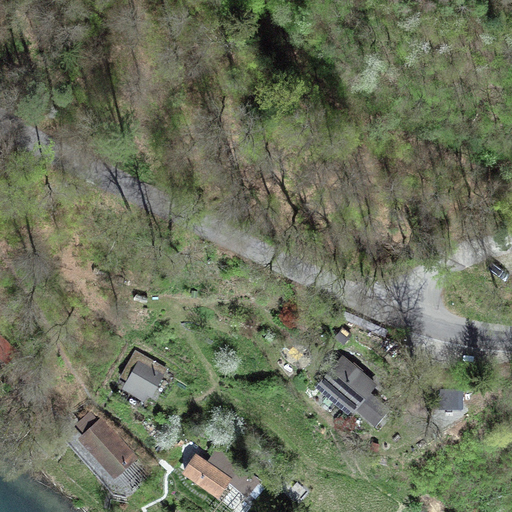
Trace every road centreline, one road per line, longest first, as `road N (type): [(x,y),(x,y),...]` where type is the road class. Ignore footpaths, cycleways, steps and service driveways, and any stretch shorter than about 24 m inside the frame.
road 1 (tertiary): [(511,339),(405,316),(0,125)]
road 2 (track): [(511,163),(460,154),(348,107),(310,73),(261,0)]
road 3 (track): [(405,316),(447,260),(511,240)]
